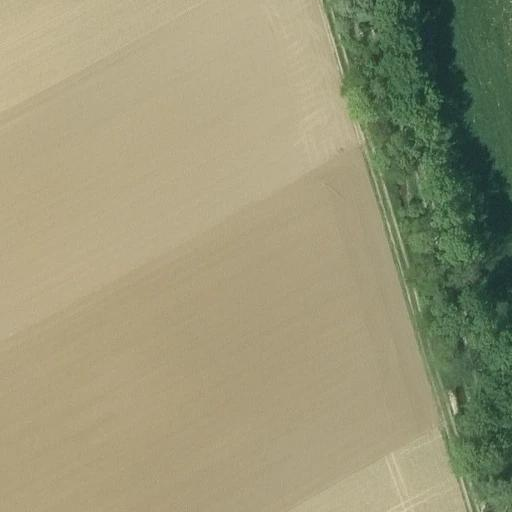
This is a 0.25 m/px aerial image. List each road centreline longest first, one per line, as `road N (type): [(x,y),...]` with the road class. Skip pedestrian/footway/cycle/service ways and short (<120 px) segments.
road 1 (track): [(319,0),(475,511)]
road 2 (track): [(511,488),(360,0)]
